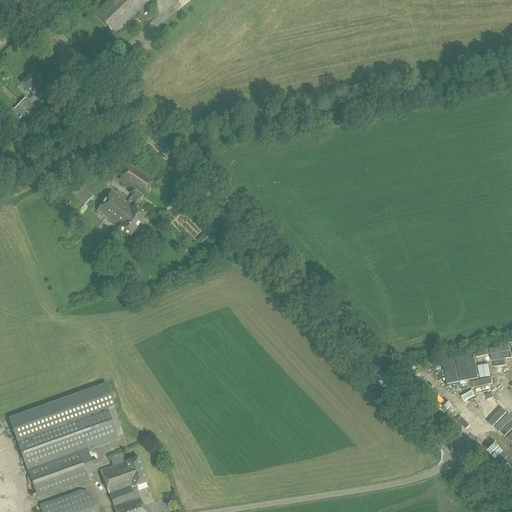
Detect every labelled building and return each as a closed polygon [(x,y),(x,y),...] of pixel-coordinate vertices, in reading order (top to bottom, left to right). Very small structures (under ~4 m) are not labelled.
[(110,0),(96,13),(114,33),(148,2),(146,0),(110,0)] [(22,83),(34,95),(45,84),(34,72),(22,83)] [(22,117),(20,119),(26,125),(39,113),(26,99),(19,105),(15,109),(22,117)] [(118,228),(131,237),(147,214),(135,205),(139,199),(141,200),(155,178),(131,162),(119,180),(135,192),(127,202),(111,191),(97,211),(119,227),(118,228)] [(71,192),(84,205),(92,197),(81,185),(80,186),(71,192)] [(200,240),(203,244),(209,240),(206,236),(200,240)] [(96,471),(93,465),(98,463),(97,459),(92,461),(87,449),(118,438),(107,407),(114,405),(109,391),(12,426),(38,498),(88,480),(86,475),(96,471)] [(457,418),(467,429),(472,425),(461,414),(457,418)] [(114,507),(116,511),(145,511),(136,486),(147,482),(138,457),(126,462),(101,471),(109,494),(110,494),(114,507)] [(40,511),(95,511),(89,493),(40,511)] [(170,497),(156,498),(157,509),(171,508),(170,497)]
